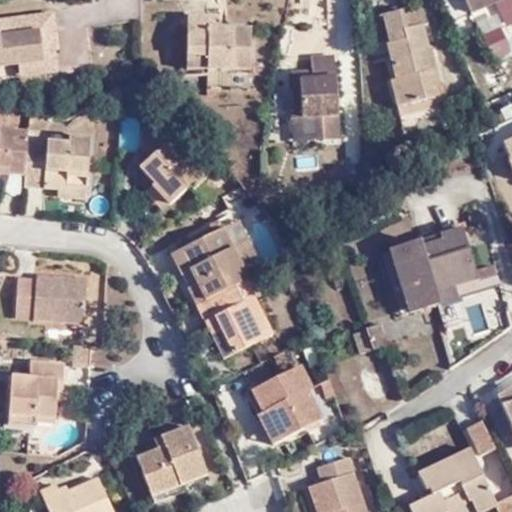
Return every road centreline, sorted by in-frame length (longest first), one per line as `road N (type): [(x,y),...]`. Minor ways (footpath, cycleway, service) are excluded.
road 1 (residential): [(0,239),(116,248),(171,370)]
road 2 (unknown): [(240,511),(228,453),(174,343)]
road 3 (residential): [(511,340),(396,420)]
